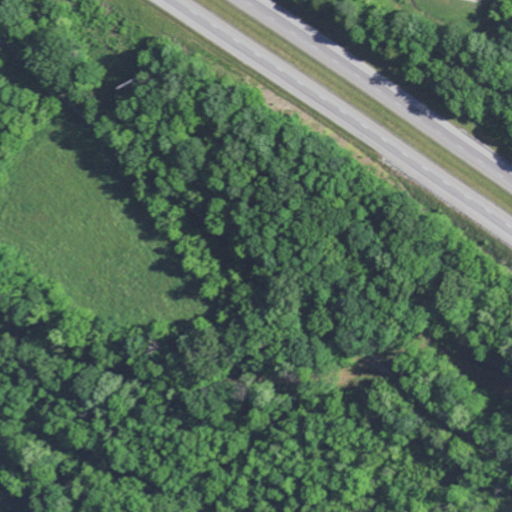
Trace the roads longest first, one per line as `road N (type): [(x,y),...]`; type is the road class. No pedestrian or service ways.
road 1 (motorway): [(175,0),(511,225)]
road 2 (motorway): [(511,179),(244,0)]
